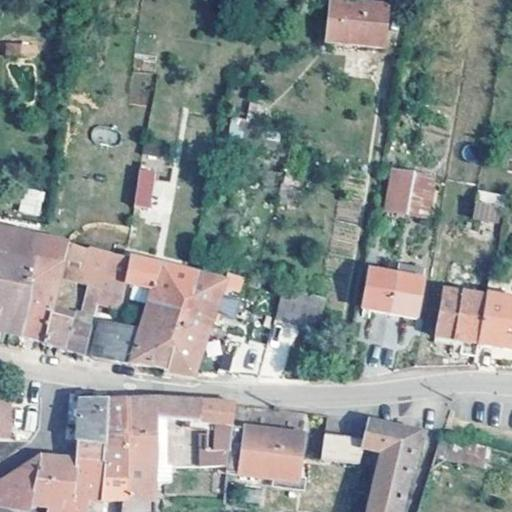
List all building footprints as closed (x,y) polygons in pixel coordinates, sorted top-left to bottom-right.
[(385,0),(330,0),(329,30),(355,32),(355,38),(383,40),(385,0)] [(355,32),(329,30),(328,37),(355,38),(355,32)] [(33,44),(5,41),(3,54),(32,56),(33,44)] [(92,144),(116,142),(115,127),(90,128),(92,144)] [(147,164),(140,163),(132,205),(145,208),(152,172),(146,171),(147,164)] [(383,209),(405,213),(411,170),(380,165),(378,173),(390,175),(383,209)] [(411,170),(405,213),(424,216),(431,173),(411,170)] [(20,212),(39,216),(45,192),(25,187),(20,212)] [(498,207),(472,202),(470,218),(495,223),(498,207)] [(57,277),(64,242),(0,225),(0,254),(36,264),(29,299),(18,336),(28,338),(41,342),(47,318),(49,306),(57,277)] [(57,277),(84,283),(98,286),(101,276),(107,252),(64,242),(57,277)] [(107,252),(101,276),(119,281),(148,289),(145,304),(180,314),(192,275),(187,273),(152,263),(121,255),(107,252)] [(0,329),(18,336),(29,299),(36,264),(0,254),(0,329)] [(393,275),(387,313),(414,317),(423,268),(396,264),(393,275)] [(361,308),(387,313),(393,275),(367,270),(361,308)] [(175,328),(204,336),(211,315),(230,321),(236,302),(217,295),(221,283),(211,280),(192,275),(180,314),(175,328)] [(94,300),(95,301),(120,307),(123,292),(119,281),(101,276),(98,286),(94,300)] [(93,311),(95,301),(94,300),(98,286),(84,283),(79,308),(93,311)] [(316,295),(282,287),(274,315),(317,325),(323,297),(316,295)] [(476,343),(483,297),(441,290),(434,336),(476,343)] [(511,299),(484,295),(483,297),(476,343),(511,349),(511,299)] [(180,314),(145,304),(136,330),(99,321),(96,329),(91,357),(107,359),(161,369),(175,328),(180,314)] [(67,324),(71,322),(73,312),(49,306),(47,318),(67,324)] [(396,344),(397,315),(369,314),(368,343),(396,344)] [(49,345),(60,348),(67,324),(47,318),(41,342),(49,345)] [(89,326),(71,322),(67,324),(60,348),(70,351),(82,355),(89,326)] [(266,371),(284,375),(293,325),(275,322),(266,371)] [(175,328),(161,369),(161,374),(176,376),(190,378),(192,373),(204,336),(175,328)] [(0,440),(7,441),(9,396),(0,395),(0,440)] [(9,396),(7,441),(28,441),(38,427),(40,404),(35,397),(9,396)] [(154,399),(155,416),(196,422),(198,400),(181,399),(165,398),(154,399)] [(127,401),(126,459),(155,459),(155,450),(155,416),(154,399),(127,401)] [(75,423),(74,441),(101,444),(104,401),(86,400),(66,400),(64,422),(75,423)] [(198,400),(196,422),(230,427),(232,403),(198,400)] [(74,441),(72,458),(101,462),(104,501),(124,500),(125,493),(126,459),(127,401),(115,401),(104,401),(101,444),(74,441)] [(363,438),(360,447),(369,450),(381,453),(365,511),(396,511),(415,434),(399,430),(367,422),(363,438)] [(225,472),(294,481),(299,435),(230,427),(230,431),(229,437),(227,452),(227,457),(225,472)] [(360,447),(363,438),(324,434),(320,458),(356,462),(358,455),(360,447)] [(369,450),(360,447),(358,455),(368,457),(369,450)] [(32,505),(38,457),(39,455),(3,478),(0,480),(0,501),(31,509),(32,505)] [(58,458),(38,457),(32,505),(46,507),(45,511),(85,511),(88,501),(104,501),(101,462),(72,458),(58,458)] [(155,459),(126,459),(125,493),(124,500),(121,511),(155,511),(156,499),(155,459)]
